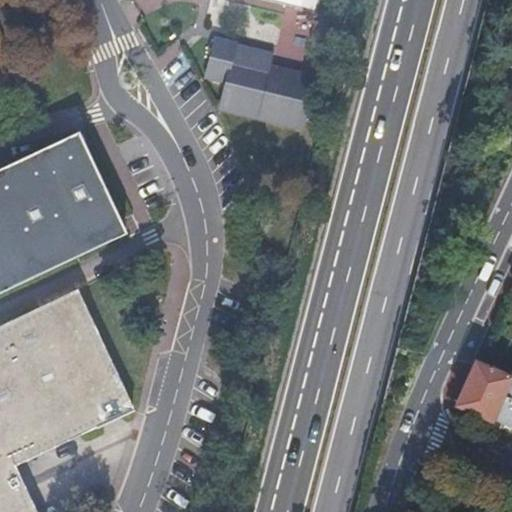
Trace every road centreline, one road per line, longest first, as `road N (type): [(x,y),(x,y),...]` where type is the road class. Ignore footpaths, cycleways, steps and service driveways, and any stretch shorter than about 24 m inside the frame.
road 1 (residential): [(134,511),(205,284),(204,217),(187,166),(115,44),(99,0)]
road 2 (trunk): [(332,511),(468,0)]
road 3 (trunk): [(409,0),(275,511)]
road 4 (tertiary): [(511,208),(414,424)]
